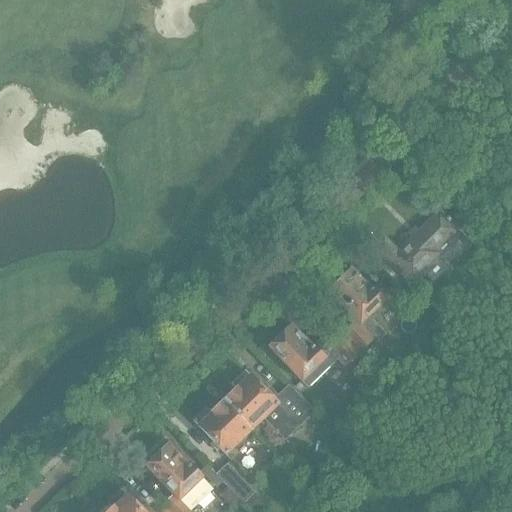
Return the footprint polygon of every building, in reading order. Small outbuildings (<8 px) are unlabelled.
[(383,237),(373,247),(412,288),(423,277),(420,275),(444,252),(441,249),(459,230),(439,210),(419,230),(415,227),(406,235),(410,239),(397,251),(383,237)] [(355,322),(342,335),(361,354),(374,341),(376,344),(386,335),(373,321),(369,319),(385,304),(350,268),(326,292),(355,322)] [(447,337),(459,327),(449,317),(437,328),(447,337)] [(308,350),(289,330),(269,348),(307,389),(332,366),(326,360),(312,346),(308,350)] [(361,354),(342,335),(328,349),(352,373),(366,359),(361,354)] [(293,390),(281,402),(269,389),(265,392),(245,371),(231,384),(236,390),(224,402),(252,431),(264,420),(285,441),(315,413),(293,390)] [(226,456),(252,431),(224,402),(212,413),(207,407),(193,421),(199,427),(198,427),(226,456)] [(189,511),(188,511),(211,489),(189,465),(186,467),(168,447),(146,468),(172,496),(164,503),(168,508),(172,511),(189,511)] [(223,483),(244,505),(256,494),(227,464),(216,475),(216,476),(223,483)] [(217,488),(223,483),(216,476),(216,475),(208,468),(203,473),(217,488)] [(141,510),(126,495),(121,490),(107,503),(113,509),(109,511),(152,511),(146,505),(141,510)]
